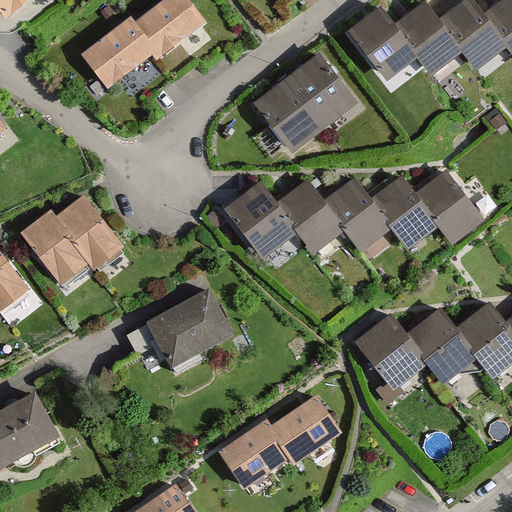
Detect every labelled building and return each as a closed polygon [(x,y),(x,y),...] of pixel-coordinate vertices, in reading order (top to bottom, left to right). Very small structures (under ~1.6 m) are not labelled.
[(0,0),(0,14),(2,18),(27,0),(0,0)] [(165,0),(134,24),(129,18),(81,55),(107,89),(148,57),(153,62),(206,21),(189,0),(165,0)] [(472,0),(465,0),(438,20),(427,5),(396,27),(383,9),(351,33),(373,64),(388,85),(419,62),(432,80),(464,57),(476,72),(507,49),(511,56),(511,0),(501,0),(483,14),(472,0)] [(254,99),(294,149),(360,98),(321,48),(254,99)] [(439,226),(451,243),(483,220),(447,171),(415,194),(439,226)] [(391,230),(405,250),(439,226),(415,194),(401,174),(368,199),(391,230)] [(343,233),(359,254),(391,230),(368,199),(353,178),(321,202),(343,233)] [(296,232),(313,255),(343,233),(321,202),(304,180),(274,202),(296,232)] [(221,209),(258,260),(296,232),(274,202),(259,181),(221,209)] [(86,197),(55,219),(51,213),(17,237),(58,292),(89,270),(94,276),(127,252),(86,197)] [(0,245),(0,314),(33,290),(0,245)] [(143,323),(166,369),(232,337),(209,291),(143,323)] [(511,320),(508,324),(488,300),(456,327),(439,307),(407,334),(388,312),(350,344),(393,395),(425,368),(441,388),(475,358),(495,381),(511,367),(511,320)] [(0,406),(0,464),(57,436),(34,390),(0,406)] [(264,418),(216,450),(242,489),(288,458),(293,465),(341,433),(315,396),(270,427),(264,418)] [(193,511),(175,484),(133,511),(193,511)]
